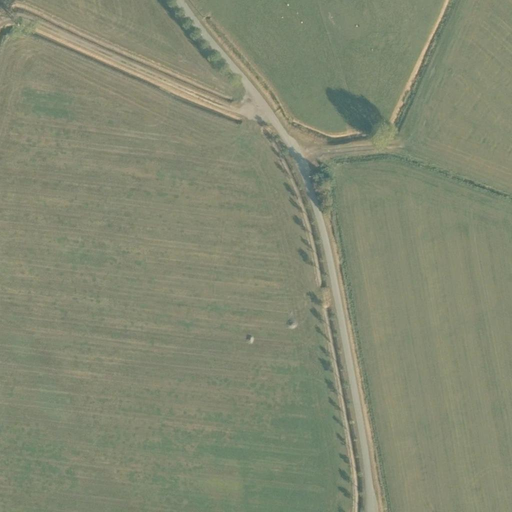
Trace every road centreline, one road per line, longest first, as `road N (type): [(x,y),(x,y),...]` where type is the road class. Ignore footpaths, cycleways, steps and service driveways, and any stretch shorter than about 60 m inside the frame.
road 1 (tertiary): [(368,511),(367,469),(315,207),(276,123),(177,0)]
road 2 (track): [(276,123),(32,21),(0,19)]
